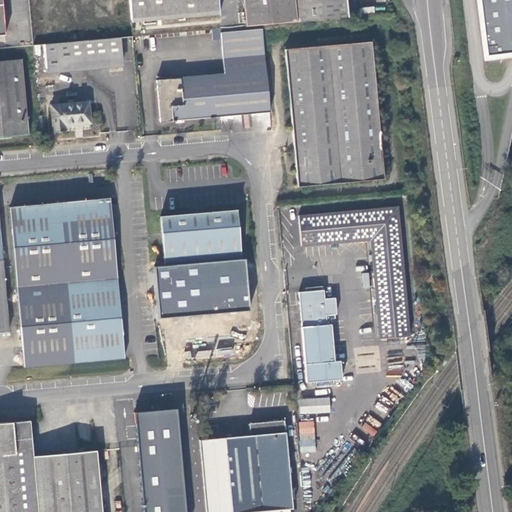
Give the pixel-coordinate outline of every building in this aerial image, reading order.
[(128,0),(131,22),(219,14),(217,0),(128,0)] [(345,0),(242,0),(245,26),(347,17),(345,0)] [(511,0),(476,0),(483,56),(511,52),(511,0)] [(219,29),(143,36),(143,46),(220,39),(219,29)] [(173,120),(269,112),(265,67),(263,41),(262,29),(220,33),(224,74),(156,81),(160,122),(172,121),(173,120)] [(122,63),(120,38),(107,39),(44,45),(47,70),(122,63)] [(263,41),(265,67),(271,66),(269,41),(263,41)] [(371,43),(285,50),(297,188),(384,180),(371,43)] [(21,60),(0,61),(0,137),(28,134),(21,60)] [(123,67),(122,63),(47,70),(47,74),(91,70),(123,67)] [(88,103),(51,106),(53,133),(65,132),(65,126),(91,123),(88,103)] [(159,201),(165,266),(215,262),(241,259),(235,194),(198,197),(159,201)] [(9,208),(24,367),(99,360),(96,321),(102,321),(120,319),(117,280),(110,198),(81,201),(21,206),(9,208)] [(397,208),(297,217),(300,246),(369,240),(378,340),(408,337),(397,208)] [(0,333),(9,333),(0,243),(0,333)] [(215,262),(165,266),(168,304),(214,300),(216,313),(219,313),(221,332),(230,339),(237,330),(236,311),(229,312),(228,298),(218,299),(215,262)] [(306,292),(298,293),(306,382),(341,380),(340,361),(334,362),(330,319),(335,319),(335,315),(337,315),(335,298),(324,299),(324,291),(322,291),(322,287),(306,288),(306,292)] [(99,360),(124,358),(120,319),(102,321),(96,321),(99,360)] [(299,399),(299,412),(329,413),(330,399),(299,399)] [(185,511),(175,408),(130,413),(133,447),(138,511),(185,511)] [(0,511),(74,511),(69,453),(33,456),(29,421),(2,424),(0,423),(0,511)] [(214,438),(199,440),(205,511),(289,511),(289,509),(292,509),(284,421),(249,424),(250,436),(214,438)] [(313,421),(298,422),(301,452),(316,451),(313,421)] [(69,453),(74,511),(101,511),(96,450),(69,453)]
